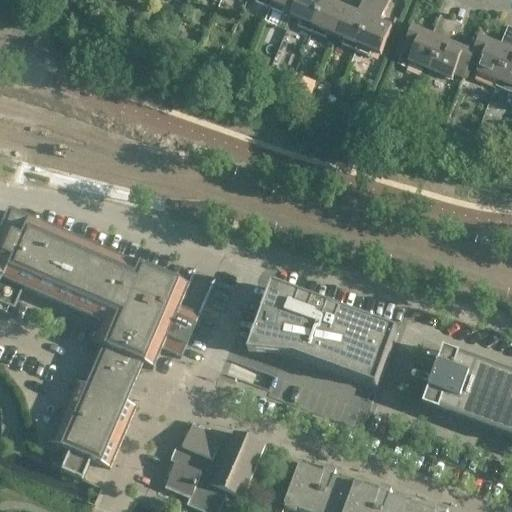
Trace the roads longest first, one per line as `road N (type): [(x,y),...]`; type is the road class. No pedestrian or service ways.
road 1 (secondary): [(117,153),(511,273)]
road 2 (unclassified): [(497,511),(192,399)]
road 3 (unknown): [(511,373),(419,347),(395,425),(405,436),(511,476)]
road 4 (unclassified): [(255,257),(511,332)]
road 5 (unclassified): [(0,195),(255,257)]
road 6 (unclassified): [(192,399),(255,257)]
road 7 (secondary): [(117,153),(86,134),(0,106)]
road 8 (unclassified): [(118,511),(164,396)]
